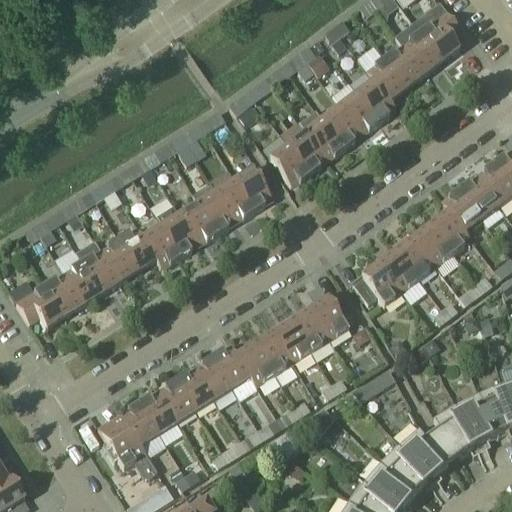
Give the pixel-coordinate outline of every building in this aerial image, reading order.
[(383,10),(376,1),(368,8),(374,17),(383,10)] [(366,24),(374,17),(368,8),(359,15),(366,24)] [(441,69),(459,56),(451,45),(460,38),(439,9),(412,30),(441,69)] [(341,28),(334,34),(340,43),(348,37),(341,28)] [(324,41),(331,50),(340,43),(334,34),(324,41)] [(441,69),(418,39),(401,52),(424,82),(441,69)] [(424,82),(401,52),(384,65),(406,95),(424,82)] [(314,62),(307,54),(298,60),(305,69),(314,62)] [(290,67),(297,76),(305,69),(298,60),(290,67)] [(406,95),(384,65),(366,78),(372,87),(373,87),(389,108),(390,108),(406,95)] [(280,88),(273,79),(264,86),(271,95),(280,88)] [(255,93),(262,102),(271,95),(264,86),(255,93)] [(373,87),(372,87),(356,100),(378,130),(389,122),(387,120),(394,114),(390,108),(389,108),(373,87)] [(378,130),(356,100),(338,113),(360,141),(366,135),(368,138),(378,130)] [(229,113),(236,122),(244,115),(238,106),(229,113)] [(360,141),(338,113),(321,126),(344,156),(354,148),(353,146),(360,141)] [(209,125),(215,134),(224,128),(218,119),(209,125)] [(321,126),(304,138),(304,139),(325,167),(332,161),(334,164),(344,156),(321,126)] [(296,128),(280,140),(288,151),(287,152),(310,182),(320,174),(318,172),(325,167),(304,139),(304,138),(296,128)] [(196,146),(190,136),(180,142),(186,152),(196,146)] [(171,148),(177,158),(186,152),(180,142),(171,148)] [(297,187),(299,190),(310,182),(287,152),(269,165),(290,193),(297,187)] [(159,169),(153,159),(144,165),(150,175),(159,169)] [(503,162),(492,169),(511,195),(511,159),(505,164),(503,162)] [(134,171),(140,180),(150,175),(144,165),(134,171)] [(484,180),(477,185),(498,213),(511,202),(511,195),(492,169),(482,177),(484,180)] [(271,205),(252,175),(234,187),(254,219),(265,212),(263,210),(271,205)] [(123,191),(117,182),(107,188),(113,198),(123,191)] [(481,226),(498,213),(477,185),(470,190),(468,188),(458,195),(481,226)] [(254,219),(234,187),(215,198),(234,228),(241,223),(243,226),(254,219)] [(98,194),(104,203),(113,198),(107,188),(98,194)] [(209,189),(192,200),(197,209),(197,210),(217,242),(228,235),(226,232),(234,228),(215,198),(209,189)] [(447,203),(449,206),(442,211),(447,218),(447,217),(464,239),(464,238),(481,226),(458,195),(447,203)] [(80,205),(70,211),(76,220),(86,214),(80,205)] [(206,249),(217,242),(197,210),(179,221),(197,251),(204,246),(206,249)] [(67,226),(76,220),(70,211),(61,217),(67,226)] [(447,217),(447,218),(430,230),(453,261),(471,247),(464,238),(464,239),(447,217)] [(179,221),(160,232),(181,265),(191,258),(190,255),(197,251),(179,221)] [(168,269),(169,272),(181,265),(160,232),(155,224),(136,235),(156,267),(160,274),(168,269)] [(43,228),(34,234),(40,243),(49,237),(43,228)] [(453,261),(430,230),(413,243),(436,274),(453,261)] [(24,239),(30,249),(40,243),(34,234),(24,239)] [(136,235),(118,246),(138,278),(156,267),(136,235)] [(436,274),(413,243),(396,256),(419,287),(436,274)] [(511,249),(508,243),(499,249),(506,259),(511,255),(511,249)] [(99,257),(119,290),(138,278),(118,246),(99,257)] [(419,287),(396,256),(378,269),(401,300),(419,287)] [(99,257),(81,269),(101,301),(119,290),(99,257)] [(498,267),(491,273),(500,285),(511,276),(511,266),(510,264),(500,270),(498,267)] [(81,269),(63,280),(83,312),(101,301),(81,269)] [(377,304),(383,313),(401,300),(378,269),(351,290),(367,311),(377,304)] [(44,292),(64,324),(83,312),(63,280),(44,292)] [(484,282),(474,290),(482,299),(491,292),(484,282)] [(511,283),(500,293),(503,306),(511,301),(511,283)] [(457,302),(465,312),(482,299),(474,290),(457,302)] [(39,325),(46,335),(64,324),(44,292),(15,310),(29,331),(39,325)] [(338,298),(309,315),(329,348),(348,336),(342,327),(352,320),(338,298)] [(450,309),(440,316),(448,326),(457,319),(450,309)] [(291,327),(311,359),(329,348),(309,315),(291,327)] [(432,322),(439,332),(448,326),(440,316),(432,322)] [(311,359),(291,327),(272,338),(292,371),(311,359)] [(272,338),(254,350),(274,382),(292,371),(272,338)] [(255,394),(274,382),(254,350),(236,361),(250,384),(249,385),(255,394)] [(222,356),(211,363),(232,396),(249,385),(250,384),(236,361),(232,354),(224,359),(222,356)] [(202,373),(194,377),(213,407),(232,396),(211,363),(200,370),(202,373)] [(351,398),(361,409),(395,388),(388,376),(351,398)] [(195,419),(213,407),(194,377),(187,382),(186,379),(175,386),(195,419)] [(346,395),(340,384),(330,391),(336,401),(346,395)] [(511,385),(505,388),(501,390),(511,420),(511,385)] [(158,400),(177,430),(195,419),(175,386),(164,393),(165,396),(158,400)] [(496,391),(481,398),(479,399),(497,442),(511,435),(511,420),(501,390),(496,391)] [(321,396),(327,406),(336,401),(330,391),(321,396)] [(474,401),(459,409),(456,410),(478,452),(481,451),(480,450),(497,442),(479,399),(474,401)] [(149,402),(138,409),(158,441),(177,430),(158,400),(151,405),(149,402)] [(303,407),(293,414),(299,424),(309,417),(303,407)] [(140,452),(158,441),(138,409),(127,416),(129,419),(121,423),(140,453),(140,452)] [(456,410),(451,413),(433,425),(459,464),(475,453),(475,454),(478,452),(456,410)] [(285,419),(291,429),(299,424),(293,414),(285,419)] [(306,441),(315,448),(335,426),(323,416),(295,433),(306,441)] [(117,467),(123,477),(135,469),(143,483),(148,484),(156,479),(140,452),(140,453),(121,423),(110,430),(114,437),(103,444),(109,455),(106,457),(114,469),(117,467)] [(273,440),(267,430),(257,436),(263,446),(273,440)] [(418,435),(402,448),(398,452),(430,487),(432,485),(431,484),(447,473),(418,435)] [(248,442),(254,452),(263,446),(257,436),(248,442)] [(279,443),(267,450),(275,456),(279,459),(283,450),(279,443)] [(237,469),(239,471),(245,475),(275,456),(267,450),(237,469)] [(240,461),(234,451),(220,459),(226,469),(240,461)] [(394,454),(382,466),(380,468),(414,501),(426,488),(427,489),(430,487),(398,452),(394,454)] [(211,464),(218,475),(226,469),(220,459),(211,464)] [(377,471),(366,484),(364,486),(392,511),(403,511),(414,501),(380,468),(377,471)] [(267,487),(245,475),(239,471),(253,495),(258,495),(267,487)] [(0,494),(12,486),(5,474),(1,476),(0,474),(0,494)] [(200,486),(194,476),(184,482),(190,492),(200,486)] [(175,488),(181,498),(190,492),(184,482),(175,488)] [(0,511),(13,511),(24,505),(12,486),(0,494),(0,511)] [(360,491),(349,506),(356,511),(392,511),(364,486),(360,491)] [(151,503),(156,511),(162,511),(173,505),(166,493),(151,503)]
